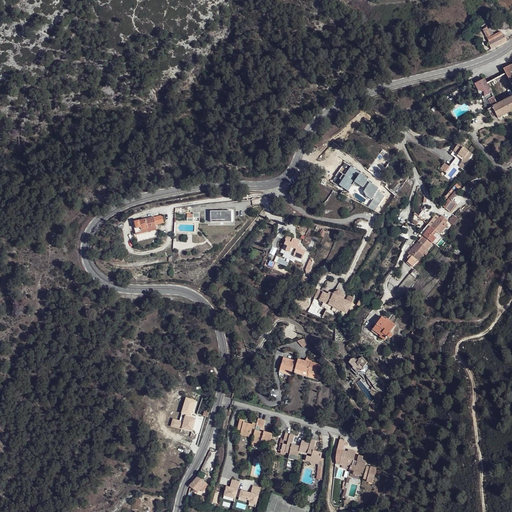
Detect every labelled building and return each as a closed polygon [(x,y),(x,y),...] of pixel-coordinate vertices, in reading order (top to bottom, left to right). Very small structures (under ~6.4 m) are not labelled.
[(491,50),(507,41),(504,35),(502,36),(501,32),(494,35),(490,29),(488,30),(487,28),(483,30),(489,43),(488,43),(491,50)] [(511,84),(511,83),(511,64),(511,65),(503,69),(511,84)] [(498,105),(485,79),(475,85),(478,91),(479,96),(484,98),(485,97),(487,102),(491,108),(492,108),(498,105)] [(511,96),(498,105),(492,108),(498,118),(511,110),(511,96)] [(472,155),(458,144),(453,152),(458,155),(457,157),(462,161),(460,163),(465,165),(472,155)] [(368,172),(379,179),(393,159),(383,151),(368,172)] [(457,190),(448,200),(450,202),(459,191),(457,190)] [(450,213),(455,205),(450,202),(445,209),(450,213)] [(424,206),(416,215),(418,217),(427,208),(424,206)] [(232,223),(232,211),(210,211),(211,223),(232,223)] [(418,217),(416,215),(415,214),(409,221),(415,226),(421,219),(418,217)] [(154,217),(134,222),(136,231),(141,230),(148,228),(149,230),(156,228),(156,225),(165,223),(163,215),(154,218),(154,217)] [(430,227),(439,235),(447,225),(445,223),(448,221),(441,216),(439,218),(438,218),(430,227)] [(455,216),(450,222),(454,226),(459,219),(455,216)] [(423,236),(430,227),(429,226),(421,235),(423,236)] [(432,243),(439,235),(430,227),(423,236),(432,243)] [(158,233),(156,228),(149,230),(148,228),(141,230),(142,237),(158,233)] [(427,249),(432,243),(423,236),(421,235),(420,235),(418,237),(421,239),(418,242),(427,249)] [(441,236),(439,235),(432,243),(434,245),(441,236)] [(291,243),(286,241),(284,245),(287,247),(286,251),(294,254),(293,256),(302,260),(306,252),(300,250),(301,247),(298,246),(300,242),(293,239),(291,243)] [(418,242),(413,248),(422,255),(423,254),(425,256),(428,253),(426,251),(427,249),(418,242)] [(287,247),(284,245),(280,254),(301,263),(302,260),(293,256),(294,254),(286,251),(287,247)] [(422,255),(413,248),(410,252),(408,254),(410,255),(407,258),(409,260),(407,262),(413,267),(415,264),(416,265),(418,262),(417,261),(421,256),(423,257),(423,256),(422,255)] [(411,274),(410,275),(416,279),(420,274),(414,270),(411,274)] [(410,275),(394,295),(400,299),(416,279),(410,275)] [(306,288),(312,282),(308,280),(304,287),(306,288)] [(317,291),(313,299),(318,301),(335,309),(345,314),(352,298),(348,296),(345,301),(341,299),(342,297),(340,293),(337,291),(333,293),(332,295),(327,293),(326,295),(317,291)] [(373,331),(380,336),(381,335),(386,339),(387,337),(389,338),(390,338),(391,338),(392,337),(392,335),(391,334),(390,333),(395,325),(390,322),(389,323),(382,318),(373,331)] [(348,340),(350,340),(347,334),(335,330),(335,342),(347,342),(347,341),(348,341),(348,340)] [(283,357),(279,372),(291,375),(292,373),(295,360),(283,357)] [(381,392),(384,393),(384,391),(384,389),(384,387),(384,386),(383,385),(383,384),(382,383),(380,380),(378,378),(377,376),(373,370),(372,368),(370,366),(368,364),(369,363),(364,357),(360,360),(359,360),(358,360),(357,360),(357,359),(356,359),(354,359),(352,359),(350,363),(353,367),(353,368),(353,369),(357,373),(358,373),(362,368),(367,374),(365,376),(366,378),(367,380),(368,382),(369,385),(370,386),(371,387),(373,388),(372,390),(374,392),(376,392),(378,393),(380,393),(381,392)] [(319,380),(322,366),(311,363),(311,362),(305,361),(305,362),(297,361),(294,374),(319,380)] [(185,416),(182,429),(193,431),(196,418),(185,416)] [(248,423),(246,432),(251,433),(251,432),(254,433),(253,439),(261,441),(262,438),(267,439),(266,440),(271,442),(271,441),(272,435),(273,433),(264,431),(264,432),(260,431),(260,430),(260,427),(263,428),(265,419),(258,418),(257,423),(253,423),(252,424),(248,423)] [(241,431),(246,432),(248,423),(244,422),(244,420),(240,419),(238,427),(242,428),(241,431)] [(311,459),(320,461),(322,452),(314,450),(316,440),(311,439),(310,442),(302,440),(301,446),(292,444),(295,435),(286,432),(284,438),(281,438),(279,446),(280,446),(282,446),(281,451),(285,452),(286,449),(290,450),(290,451),(298,454),(299,451),(300,449),(308,451),(308,452),(312,453),(311,456),(307,455),(305,460),(310,461),(311,459)] [(351,465),(350,467),(350,469),(354,470),(362,473),(365,474),(364,477),(367,478),(367,480),(373,482),(377,467),(371,466),(366,465),(367,461),(362,459),(363,456),(358,455),(357,461),(354,460),(356,451),(349,449),(348,451),(348,453),(342,452),(340,459),(343,460),(343,462),(349,464),(349,462),(353,463),(352,466),(351,465)] [(189,486),(190,486),(198,492),(206,483),(198,476),(189,486)] [(238,488),(239,482),(232,480),(231,486),(226,485),(223,498),(234,501),(236,496),(238,488)] [(238,488),(236,496),(248,500),(247,503),(256,506),(261,488),(253,486),(251,492),(238,488)]
